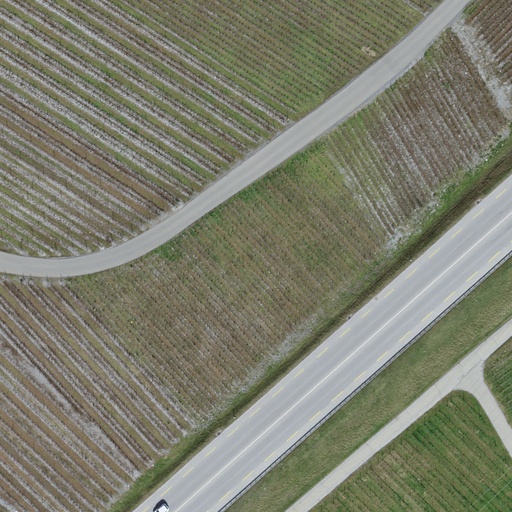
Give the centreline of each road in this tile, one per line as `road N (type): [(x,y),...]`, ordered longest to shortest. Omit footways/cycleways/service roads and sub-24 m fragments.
road 1 (residential): [(457,0),(355,94),(142,243),(91,265),(0,260)]
road 2 (primary): [(511,210),(172,511)]
road 3 (track): [(294,511),(465,367)]
